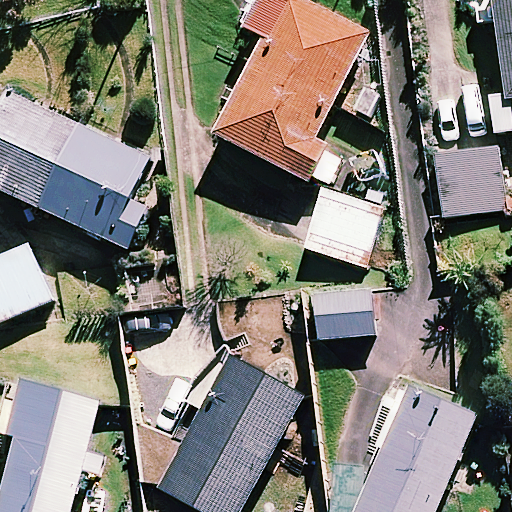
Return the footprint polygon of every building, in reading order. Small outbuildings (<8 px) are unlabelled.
[(372,31),(308,0),(260,0),(248,25),(269,34),(221,132),(314,177),(331,142),(320,137),(372,31)] [(511,0),(501,0),(511,118),(511,0)] [(493,73),(437,77),(449,216),(505,211),(493,73)] [(153,159),(13,92),(0,118),(0,183),(132,247),(151,206),(134,198),(153,159)] [(384,205),(325,189),(309,250),(368,266),(384,205)] [(57,297),(34,246),(0,261),(0,319),(1,322),(57,297)] [(378,337),(377,288),(332,289),(333,337),(378,337)] [(243,511),(310,387),(239,349),(167,485),(216,511),(243,511)] [(106,398),(19,374),(4,431),(22,436),(1,511),(75,511),(88,469),(106,474),(112,454),(92,448),(106,398)] [(338,460),(332,511),(439,511),(482,411),(418,384),(412,397),(391,388),(358,464),(338,460)]
